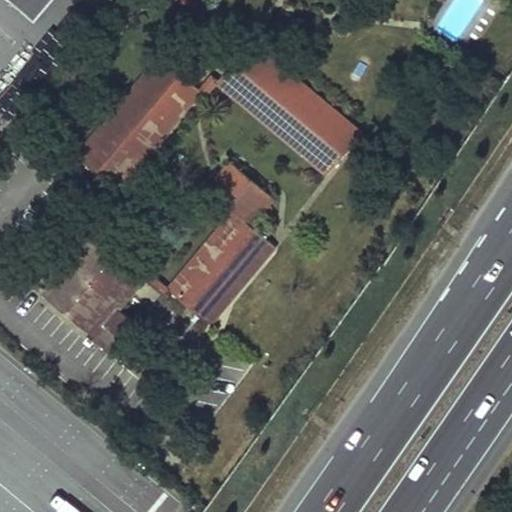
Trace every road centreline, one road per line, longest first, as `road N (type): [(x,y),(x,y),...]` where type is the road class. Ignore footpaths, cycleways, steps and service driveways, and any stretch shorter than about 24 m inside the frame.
road 1 (motorway): [(511,246),(326,511)]
road 2 (motorway): [(410,511),(511,364)]
